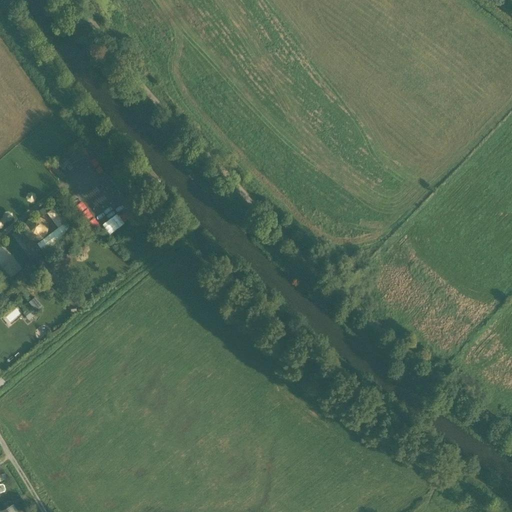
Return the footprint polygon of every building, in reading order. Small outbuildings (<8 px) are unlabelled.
[(20,200),(19,203),(20,207),(24,209),(28,208),(30,204),(28,200),(24,198),(20,200)] [(43,209),(35,215),(39,221),(47,214),(43,209)] [(0,229),(2,229),(4,226),(4,225),(7,222),(7,223),(12,222),(14,218),(12,214),(8,212),(4,213),(2,217),(3,218),(0,220),(0,229)] [(66,224),(37,245),(43,253),(72,232),(66,224)] [(35,298),(28,304),(31,307),(37,314),(44,309),(35,298)] [(37,315),(37,314),(31,307),(23,314),(29,322),(37,315)]
